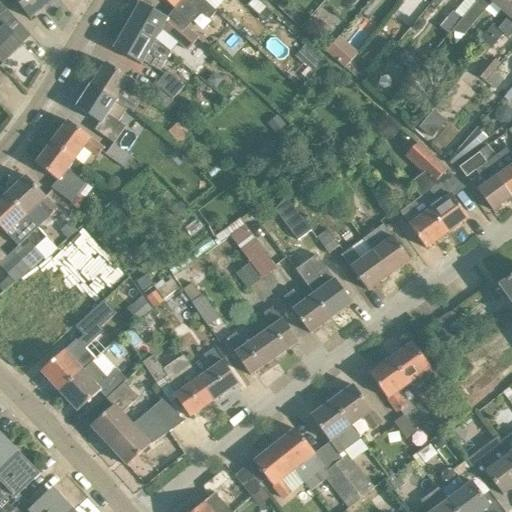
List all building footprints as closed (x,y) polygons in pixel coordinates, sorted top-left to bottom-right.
[(54,0),(14,0),(30,20),(54,0)] [(163,0),(174,10),(170,14),(184,25),(187,28),(200,13),(208,21),(216,12),(202,0),(163,0)] [(511,0),(490,0),(489,2),(491,3),(508,18),(511,13),(511,0)] [(170,14),(166,18),(140,4),(127,27),(162,47),(169,54),(177,44),(186,52),(198,38),(187,28),(184,25),(170,14)] [(476,4),(462,20),(452,32),(463,36),(484,11),(476,4)] [(15,19),(6,10),(5,10),(0,14),(0,61),(2,64),(23,45),(6,28),(15,19)] [(452,32),(462,20),(454,13),(452,12),(439,27),(449,35),(452,32)] [(511,13),(508,18),(498,30),(493,26),(487,33),(497,42),(503,34),(503,35),(508,39),(511,34),(511,13)] [(114,50),(143,67),(145,62),(160,71),(170,55),(169,54),(162,47),(127,27),(114,50)] [(490,50),(497,42),(487,33),(480,41),(486,46),(490,50)] [(349,66),(358,54),(341,39),(331,51),(349,66)] [(326,63),(308,45),(296,56),(315,74),(326,63)] [(482,59),(490,50),(486,46),(477,55),(482,59)] [(485,83),(499,64),(489,57),(474,74),(485,83)] [(130,111),(138,98),(144,89),(106,64),(91,86),(115,102),(130,111)] [(156,86),(172,100),(185,86),(169,72),(156,86)] [(494,73),(485,83),(494,90),(502,81),(494,73)] [(172,100),(156,86),(155,85),(147,95),(164,110),(165,109),(172,101),(172,100)] [(77,109),(100,124),(95,131),(113,144),(132,158),(139,149),(119,135),(125,127),(106,116),(115,102),(91,86),(77,109)] [(446,121),(433,110),(418,128),(431,139),(446,121)] [(268,126),(277,135),(287,125),(278,116),(268,126)] [(193,131),(184,121),(170,133),(178,143),(193,131)] [(98,158),(104,149),(68,122),(52,144),(75,161),(84,148),(98,158)] [(477,140),(480,145),(489,139),(484,133),(477,140)] [(67,171),(75,161),(52,144),(36,165),(57,181),(51,189),(70,203),(85,184),(67,171)] [(124,169),(132,158),(113,144),(105,155),(124,169)] [(468,219),(453,198),(466,188),(446,171),(416,144),(406,156),(424,173),(409,184),(420,198),(447,234),(468,219)] [(478,153),(510,199),(511,197),(511,159),(505,150),(495,157),(487,146),(478,153)] [(478,153),(470,159),(455,169),(465,179),(468,176),(465,172),(475,165),(477,169),(475,171),(485,186),(477,191),(492,212),(510,199),(478,153)] [(334,179),(324,168),(315,175),(324,187),(334,179)] [(7,195),(38,229),(57,210),(26,177),(7,195)] [(398,209),(382,186),(372,194),(388,216),(398,209)] [(0,201),(0,227),(21,250),(16,255),(30,270),(43,259),(26,240),(38,229),(7,195),(0,201)] [(275,211),(299,241),(312,231),(288,201),(286,198),(275,211)] [(420,198),(409,206),(399,213),(426,249),(447,234),(420,198)] [(124,224),(112,210),(95,225),(107,239),(124,224)] [(276,268),(240,220),(239,219),(214,237),(219,243),(229,237),(261,279),(276,268)] [(77,231),(70,223),(60,231),(67,239),(77,231)] [(410,261),(383,225),(362,240),(372,253),(389,277),(410,261)] [(328,255),(339,247),(327,230),(316,238),(328,255)] [(351,249),(341,256),(368,292),(389,277),(372,253),(360,261),(351,249)] [(0,268),(8,277),(0,284),(0,289),(3,293),(30,270),(16,255),(10,261),(0,250),(0,268)] [(236,274),(248,290),(261,280),(249,264),(236,274)] [(352,303),(325,267),(316,274),(325,287),(313,295),(331,319),(352,303)] [(511,270),(500,280),(503,284),(499,287),(500,288),(501,288),(511,303),(511,270)] [(173,281),(158,292),(163,300),(179,289),(173,281)] [(218,319),(202,296),(201,297),(192,284),(182,291),(191,304),(207,327),(218,319)] [(293,291),(283,298),(310,334),(331,319),(313,295),(302,303),(293,291)] [(155,292),(146,299),(154,310),(163,304),(155,292)] [(137,323),(151,311),(141,297),(126,310),(137,323)] [(74,328),(82,337),(86,341),(100,328),(115,314),(103,301),(74,328)] [(298,342),(274,308),(263,316),(272,328),(259,338),(274,359),(298,342)] [(437,334),(427,341),(436,354),(446,346),(437,334)] [(236,335),(226,342),(250,376),(274,359),(259,338),(245,348),(236,335)] [(83,371),(95,361),(76,341),(41,373),(59,392),(83,371)] [(431,389),(440,382),(412,343),(390,359),(409,384),(419,397),(431,389)] [(238,384),(214,350),(203,358),(212,371),(199,380),(214,401),(238,384)] [(153,356),(149,358),(141,363),(156,384),(163,379),(166,383),(166,384),(190,418),(214,401),(199,380),(190,366),(169,380),(153,356)] [(369,374),(397,413),(406,407),(396,394),(409,384),(390,359),(369,374)] [(77,412),(113,380),(111,379),(115,375),(109,369),(94,383),(83,371),(59,392),(77,412)] [(450,381),(440,388),(460,415),(469,408),(450,381)] [(106,399),(113,407),(91,427),(109,447),(132,426),(121,414),(138,399),(124,383),(106,399)] [(373,431),(381,424),(353,386),(332,402),(351,427),(363,418),(373,431)] [(182,423),(165,398),(132,426),(109,447),(127,467),(150,446),(182,423)] [(339,456),(348,449),(361,440),(351,427),(332,402),(311,417),(339,456)] [(405,439),(415,432),(403,416),(393,423),(405,439)] [(460,427),(451,434),(457,444),(467,437),(460,427)] [(293,471),(304,484),(324,467),(295,430),(274,446),(293,471)] [(400,442),(398,433),(388,434),(389,444),(400,442)] [(511,433),(500,442),(511,458),(511,433)] [(511,489),(511,458),(500,442),(499,443),(496,438),(466,461),(473,470),(480,479),(486,474),(503,496),(511,489)] [(0,471),(17,454),(6,443),(2,447),(0,445),(0,471)] [(254,462),(283,500),(292,493),(282,480),(293,471),(274,446),(254,462)] [(17,454),(0,471),(0,480),(12,493),(0,504),(0,511),(14,511),(26,502),(19,495),(35,480),(34,479),(33,480),(24,471),(29,466),(17,454)] [(368,481),(347,455),(335,465),(361,499),(373,489),(372,487),(374,485),(370,479),(368,481)] [(467,488),(448,502),(456,511),(481,511),(490,506),(473,484),(480,479),(473,470),(466,461),(465,461),(454,470),(467,488)] [(331,475),(325,480),(348,510),(352,506),(361,499),(335,465),(328,471),(331,475)] [(234,477),(251,499),(262,490),(244,468),(234,477)] [(387,483),(394,493),(405,485),(398,476),(387,483)] [(490,492),(480,479),(473,484),(483,497),(490,492)] [(258,507),(268,499),(262,490),(251,499),(258,507)] [(72,511),(61,501),(57,505),(48,496),(49,495),(48,494),(33,509),(26,502),(14,511),(72,511)] [(230,511),(214,494),(194,511),(230,511)] [(427,511),(423,507),(416,511),(456,511),(448,502),(434,511),(427,511)]
